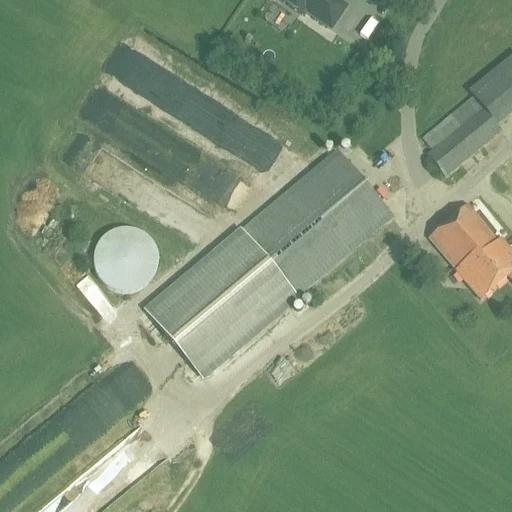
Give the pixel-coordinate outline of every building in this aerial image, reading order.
[(280,0),(302,15),(304,12),(330,30),(346,7),(336,0),(280,0)] [(425,155),(444,178),(501,131),(499,128),(511,116),(511,56),(468,92),(482,109),(425,155)] [(148,313),(203,378),(394,219),(337,152),(148,313)] [(509,278),(511,281),(511,252),(501,239),(498,241),(468,205),(428,239),(481,301),(509,278)] [(49,238),(58,255),(79,245),(71,227),(49,238)] [(111,233),(106,236),(104,238),(100,242),(98,244),(95,249),(93,254),(93,257),(92,260),(92,263),(92,266),(93,268),(94,274),(95,276),(98,281),(102,286),(104,288),(106,289),(109,291),(114,293),(117,294),(119,295),(125,295),(128,295),(133,294),(139,292),(141,291),(146,288),(148,286),(152,281),(153,279),(156,274),(157,271),(157,268),(158,263),(158,260),(157,257),(157,254),(156,252),(155,249),(153,246),(152,244),(148,240),(146,238),(144,236),(139,233),(136,232),(131,231),(128,230),(122,230),(119,231),(114,232),(111,233)] [(65,263),(82,280),(90,273),(73,256),(65,263)] [(68,356),(44,370),(50,381),(75,367),(68,356)] [(95,372),(23,428),(35,443),(106,387),(95,372)] [(69,484),(82,511),(103,511),(107,510),(89,474),(69,484)]
